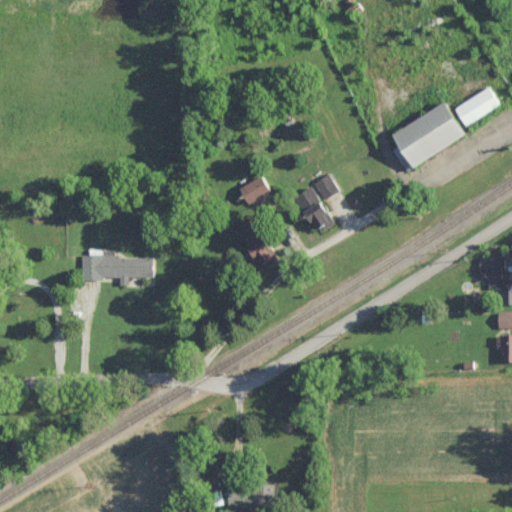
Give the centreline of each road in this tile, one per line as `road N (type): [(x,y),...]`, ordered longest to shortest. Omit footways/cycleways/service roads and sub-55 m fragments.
road 1 (residential): [(0,380),(170,377),(237,385),(511,214)]
road 2 (residential): [(511,117),(463,140),(332,231),(179,380)]
road 3 (residential): [(370,0),(367,76),(388,170),(415,177)]
